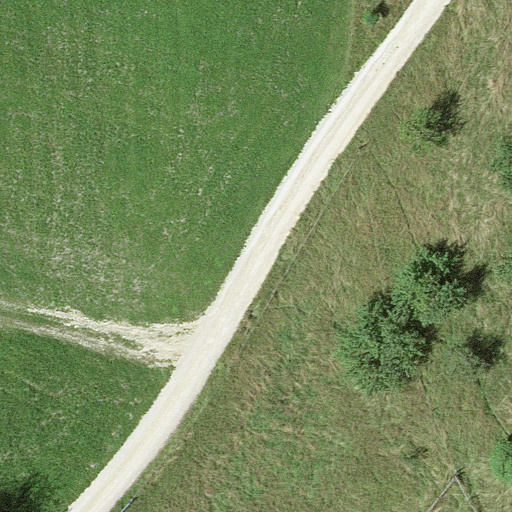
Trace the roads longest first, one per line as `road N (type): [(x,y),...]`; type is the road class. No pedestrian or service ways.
road 1 (residential): [(87,511),(177,398),(294,198),(431,0)]
road 2 (track): [(0,305),(199,361)]
